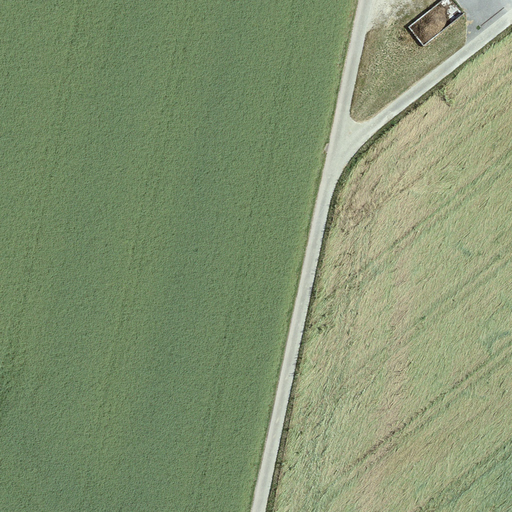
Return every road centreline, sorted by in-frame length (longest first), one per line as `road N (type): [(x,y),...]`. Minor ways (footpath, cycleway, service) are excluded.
road 1 (track): [(362,0),(257,511)]
road 2 (track): [(330,155),(511,12)]
